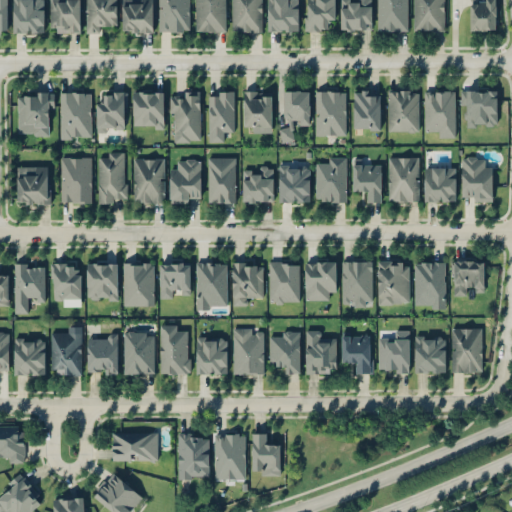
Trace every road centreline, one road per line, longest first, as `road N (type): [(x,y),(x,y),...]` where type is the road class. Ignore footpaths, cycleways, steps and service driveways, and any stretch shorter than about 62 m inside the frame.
road 1 (residential): [(511,230),(0,232)]
road 2 (residential): [(511,64),(0,64)]
road 3 (residential): [(489,394),(455,409),(0,405)]
road 4 (secondary): [(511,423),(291,511)]
road 5 (residential): [(45,406),(46,458),(71,473),(87,455),(88,406)]
road 6 (secondary): [(387,511),(511,459)]
